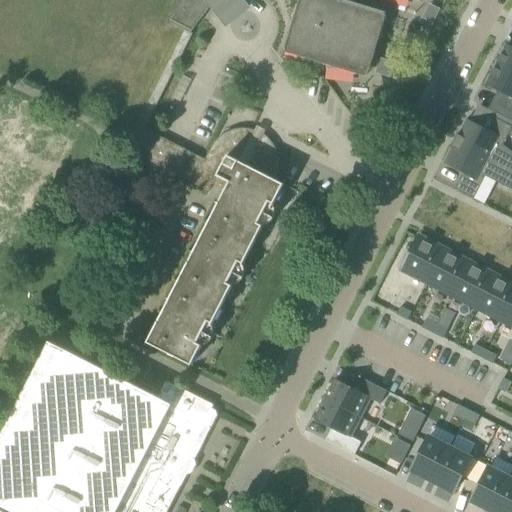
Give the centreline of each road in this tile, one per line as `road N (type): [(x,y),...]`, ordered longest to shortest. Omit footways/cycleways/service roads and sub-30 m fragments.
road 1 (residential): [(267,434),(490,0)]
road 2 (residential): [(428,511),(267,434)]
